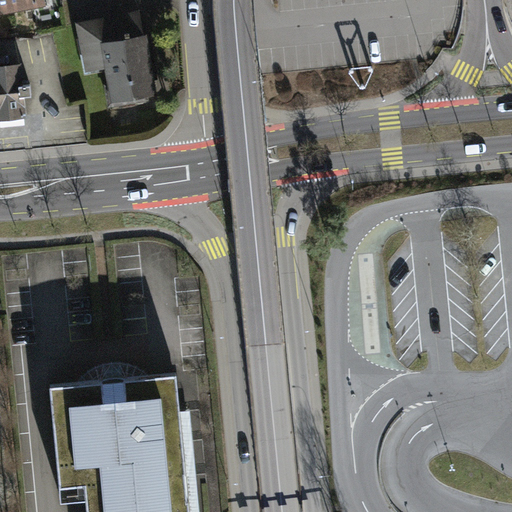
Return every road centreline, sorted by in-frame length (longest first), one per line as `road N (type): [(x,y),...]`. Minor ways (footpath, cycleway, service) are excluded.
road 1 (residential): [(233,0),(282,511)]
road 2 (residential): [(143,179),(193,214),(224,261),(252,511)]
road 3 (residential): [(314,511),(284,221),(298,182),(324,164)]
road 4 (primary): [(431,115),(307,131),(211,170)]
road 5 (primary): [(324,164),(511,145)]
road 6 (residential): [(211,170),(194,0)]
road 7 (primary): [(0,190),(143,179)]
